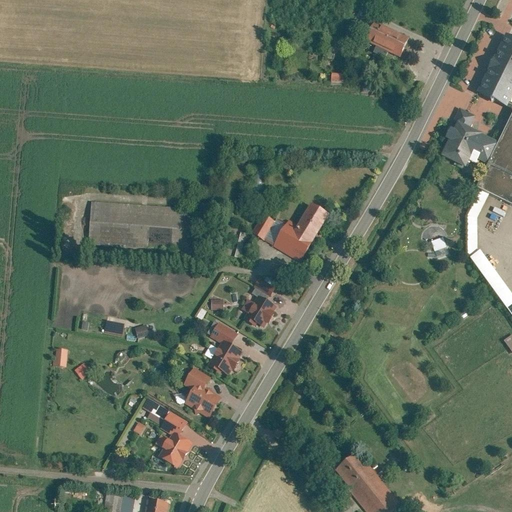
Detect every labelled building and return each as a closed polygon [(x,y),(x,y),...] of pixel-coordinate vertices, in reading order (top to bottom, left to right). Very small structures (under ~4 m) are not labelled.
[(408,39),(373,23),(364,41),(399,58),(408,39)] [(506,102),(511,90),(511,38),(501,33),(472,92),(504,107),(506,102)] [(511,107),(495,143),(484,164),(473,187),(511,205),(511,107)] [(455,122),(466,128),(472,117),(455,108),(449,119),(455,122)] [(466,128),(455,122),(438,154),(462,166),(467,155),(484,164),(495,143),(466,128)] [(475,193),(464,220),(464,255),(497,306),(502,308),(510,304),(483,261),(483,264),(474,250),(474,221),(484,196),(475,193)] [(189,208),(97,202),(94,244),(186,250),(189,208)] [(304,264),(332,217),(314,206),(301,227),(290,220),(274,246),(304,264)] [(448,255),(444,238),(429,241),(433,258),(448,255)] [(214,301),(214,311),(226,311),(226,301),(214,301)] [(274,317),(269,314),(272,307),(259,301),(248,323),(261,329),(264,324),(269,327),(274,317)] [(127,325),(110,323),(109,332),(125,334),(127,325)] [(217,326),(209,339),(227,350),(235,337),(217,326)] [(149,327),(137,331),(139,339),(152,335),(149,327)] [(500,341),(510,357),(511,355),(511,336),(511,335),(500,341)] [(227,350),(215,368),(228,377),(244,354),(231,345),(227,350)] [(71,352),(59,350),(56,367),(69,368),(71,352)] [(86,364),(77,371),(84,380),(93,372),(86,364)] [(211,419),(222,399),(207,391),(214,380),(195,370),(186,387),(195,392),(188,406),(211,419)] [(190,422),(175,414),(166,430),(182,438),(190,422)] [(136,432),(144,436),(149,427),(141,423),(136,432)] [(171,460),(184,466),(196,443),(183,436),(180,442),(175,452),(171,460)] [(175,452),(180,442),(175,440),(170,449),(175,452)] [(162,457),(167,450),(161,446),(156,453),(162,457)] [(364,511),(395,511),(401,508),(361,456),(336,474),(364,511)] [(140,511),(142,500),(125,498),(123,511),(140,511)] [(169,511),(171,505),(149,501),(147,511),(169,511)]
